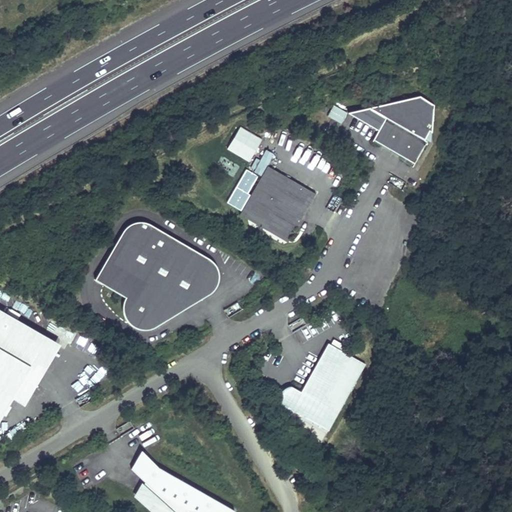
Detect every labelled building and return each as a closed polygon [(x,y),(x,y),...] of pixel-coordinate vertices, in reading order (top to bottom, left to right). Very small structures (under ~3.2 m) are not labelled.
[(412,166),(428,142),(425,140),(430,131),(433,133),(436,106),(422,97),(349,112),(379,132),(373,141),(412,166)] [(332,105),(327,116),(341,123),(346,111),(332,105)] [(226,150),(251,161),(261,137),(236,126),(226,150)] [(279,172),(269,166),(259,183),(269,189),(279,172)] [(277,232),(289,239),(315,194),(279,172),(269,189),(259,183),(240,215),(248,219),(248,217),(253,217),(265,224),(267,220),(279,228),(277,232)] [(287,242),(289,239),(277,232),(279,228),(267,220),(265,224),(253,217),(248,217),(248,219),(287,242)] [(120,231),(95,280),(125,295),(120,304),(124,310),(121,315),(127,324),(142,332),(211,293),(221,274),(211,257),(139,221),(120,231)] [(54,344),(0,311),(0,415),(12,394),(21,400),(24,395),(27,396),(36,382),(29,378),(39,362),(45,365),(54,350),(51,348),(54,344)] [(365,364),(328,343),(300,392),(293,389),(292,389),(290,388),(289,388),(287,388),(285,389),(283,390),(282,391),(281,393),(280,394),(280,397),(280,398),(280,400),(281,401),(282,403),(328,429),(365,364)] [(45,365),(39,362),(29,378),(36,382),(45,365)] [(138,470),(136,473),(145,482),(138,494),(149,500),(161,511),(232,511),(234,510),(144,459),(138,470)] [(305,467),(296,463),(293,467),(302,473),(305,467)]
